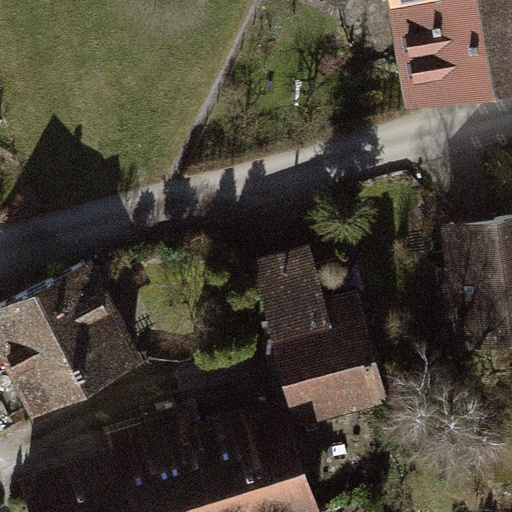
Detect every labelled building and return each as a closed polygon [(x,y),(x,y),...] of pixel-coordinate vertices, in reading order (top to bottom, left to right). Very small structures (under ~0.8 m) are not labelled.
[(357,0),(326,0),(353,11),(357,0)] [(511,0),(393,0),(411,102),(511,82),(511,0)] [(511,218),(448,227),(453,268),(441,270),(448,326),(460,325),(463,350),(511,343),(511,218)] [(312,241),(262,253),(302,413),(391,391),(363,282),(325,292),(312,241)] [(0,304),(0,320),(38,400),(139,352),(96,260),(0,304)] [(20,475),(32,511),(323,511),(284,390),(194,419),(187,400),(104,427),(110,446),(20,475)]
